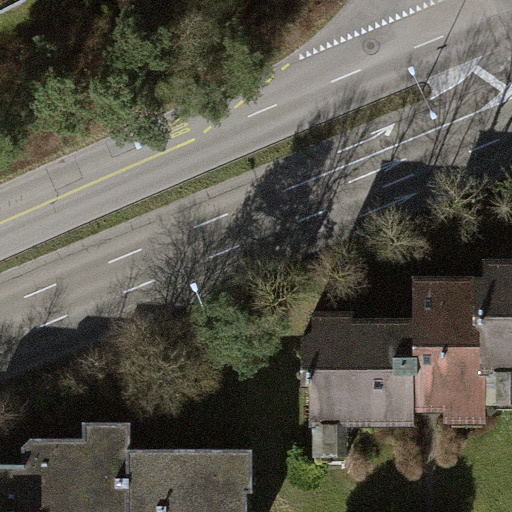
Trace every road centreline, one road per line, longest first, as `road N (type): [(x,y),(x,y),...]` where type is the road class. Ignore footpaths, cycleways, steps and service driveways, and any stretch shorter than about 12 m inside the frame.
road 1 (secondary): [(0,269),(292,146)]
road 2 (secondary): [(292,146),(496,60)]
road 3 (unclassified): [(396,0),(292,146)]
